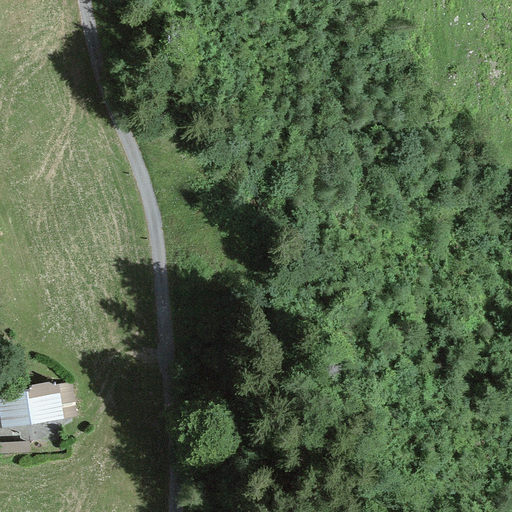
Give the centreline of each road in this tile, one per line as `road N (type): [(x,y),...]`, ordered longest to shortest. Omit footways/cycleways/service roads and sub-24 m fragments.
road 1 (track): [(80,0),(159,226),(173,384)]
road 2 (track): [(173,384),(171,511)]
